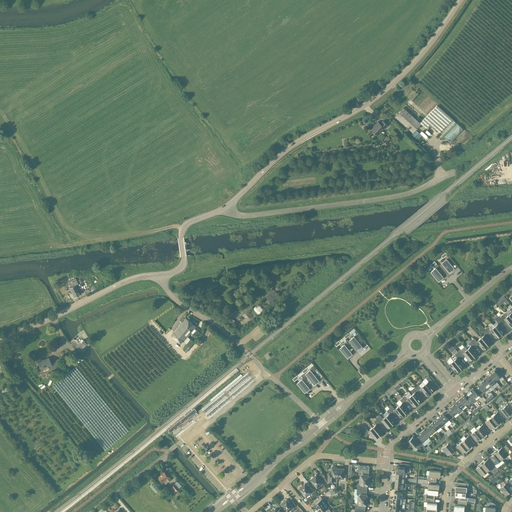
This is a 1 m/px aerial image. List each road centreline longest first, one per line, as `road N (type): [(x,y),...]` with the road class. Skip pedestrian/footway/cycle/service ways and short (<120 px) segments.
road 1 (tertiary): [(227,206),(296,141),(402,75),(461,0)]
road 2 (unclassified): [(227,206),(244,216),(391,198),(454,174)]
road 3 (tertiary): [(0,340),(127,280),(161,275)]
road 4 (residential): [(442,511),(449,474),(511,422)]
